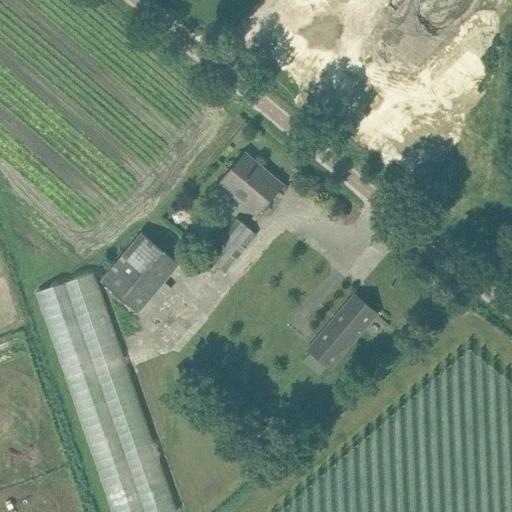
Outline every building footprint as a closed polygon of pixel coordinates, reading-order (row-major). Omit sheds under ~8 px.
[(333,0),(349,16),(366,0),(333,0)] [(425,17),(441,0),(422,0),(415,8),(425,17)] [(381,49),(391,57),(423,21),(413,12),(381,49)] [(411,86),(396,90),(404,121),(473,104),(468,85),(470,84),(468,78),(466,79),(465,73),(421,84),(417,66),(460,54),(455,35),(399,50),(404,69),(406,68),(411,86)] [(221,183),(257,213),(280,185),(244,155),(221,183)] [(205,256),(223,271),(255,234),(237,219),(205,256)] [(141,232),(101,280),(139,313),(159,290),(166,295),(171,288),(164,282),(180,264),(141,232)] [(111,511),(159,511),(205,495),(156,364),(127,375),(87,269),(27,292),(111,511)] [(330,368),(377,313),(354,294),(308,349),(330,368)] [(0,404),(16,400),(0,334),(0,404)]
